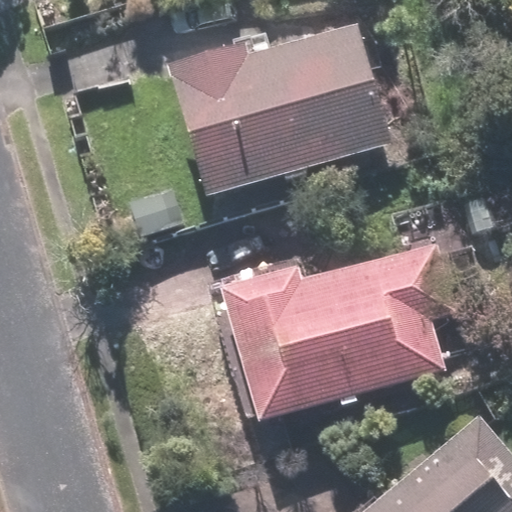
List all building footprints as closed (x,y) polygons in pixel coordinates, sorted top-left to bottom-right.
[(159,83),(195,213),(383,161),(349,43),(240,73),(237,62),(159,83)] [(187,239),(175,195),(109,213),(121,256),(187,239)] [(287,284),(207,308),(247,439),(326,416),(439,382),(424,331),(450,323),(429,254),(290,296),(287,284)] [(200,346),(164,355),(184,437),(220,429),(200,346)] [(511,511),(511,473),(471,427),(372,511),(511,511)]
